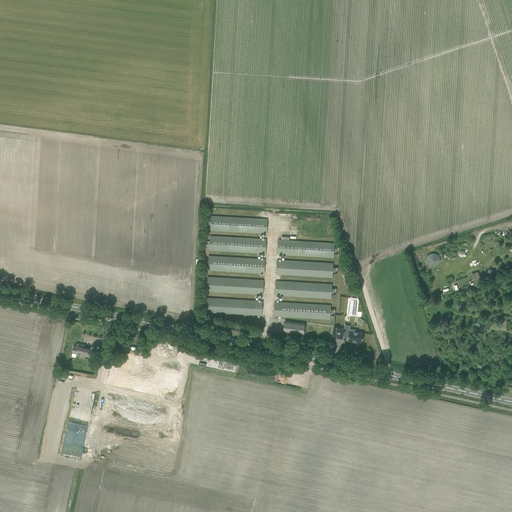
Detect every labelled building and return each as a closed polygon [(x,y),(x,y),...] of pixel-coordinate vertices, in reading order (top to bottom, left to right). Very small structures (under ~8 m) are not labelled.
[(210,230),(267,233),(267,219),(211,216),(210,230)] [(209,250),(265,253),(266,239),(210,236),(209,250)] [(277,254),(334,257),(334,244),(278,240),(277,254)] [(425,257),(430,268),(441,262),(435,252),(425,257)] [(208,270),(264,273),(265,259),(208,256),(208,270)] [(276,274),(332,277),(333,263),(277,260),(276,274)] [(206,291),(263,294),(264,280),(207,277),(206,291)] [(275,295),(331,298),(332,284),(276,281),(275,295)] [(205,312),(262,315),(263,301),(206,298),(205,312)] [(274,316),(330,319),(331,305),(274,302),(274,316)] [(283,332),(303,334),(304,324),(284,322),(283,332)] [(339,328),(334,327),(333,330),(332,336),(337,336),(337,337),(342,338),(342,337),(348,338),(348,341),(353,341),(361,342),(363,333),(356,332),(356,330),(349,329),(349,331),(344,331),(344,329),(339,328)] [(76,355),(84,356),(84,355),(88,356),(89,349),(84,348),(84,345),(76,343),(75,346),(74,346),(74,345),(73,345),(73,347),(72,352),(77,353),(76,355)] [(111,385),(176,399),(182,369),(166,366),(164,376),(138,371),(141,359),(126,356),(123,368),(111,365),(107,386),(110,387),(111,385)] [(102,434),(161,447),(164,433),(105,420),(102,434)] [(97,456),(156,468),(160,452),(101,439),(97,456)] [(73,457),(81,458),(83,444),(79,444),(79,446),(76,445),(76,448),(72,448),(72,450),(76,450),(76,452),(77,453),(77,455),(73,455),(73,457)]
